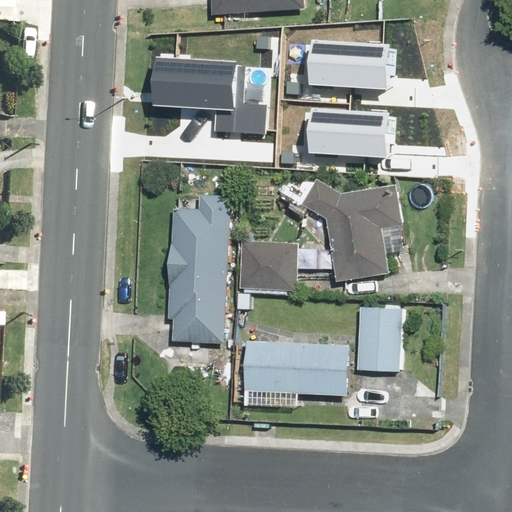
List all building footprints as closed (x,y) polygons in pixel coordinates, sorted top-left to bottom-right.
[(307,10),(306,0),(213,0),(214,16),(307,10)] [(311,42),(309,83),(387,87),(389,46),(311,42)] [(155,57),(152,107),(217,111),(216,130),(265,133),(267,106),(243,105),(246,64),(155,57)] [(313,110),(311,152),(389,156),(391,115),(313,110)] [(344,196),(320,182),(305,206),(329,221),(340,284),(392,276),(384,232),(406,228),(400,187),(344,196)] [(227,345),(233,198),(174,195),(169,321),(176,321),(176,343),(227,345)] [(297,245),(245,243),(243,290),(296,292),(297,245)] [(407,309),(362,308),(359,372),(405,374),(407,309)] [(352,349),(250,344),(247,395),(350,400),(352,349)]
